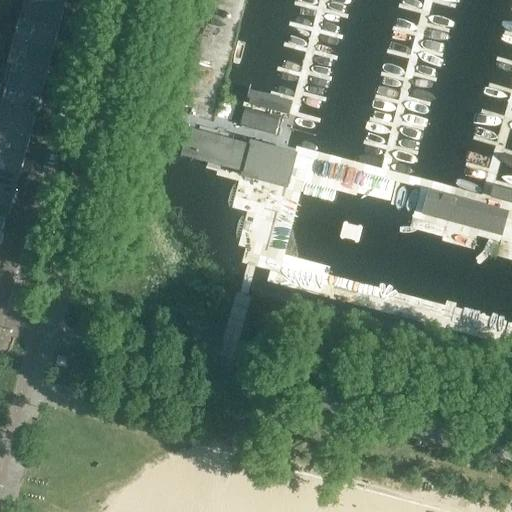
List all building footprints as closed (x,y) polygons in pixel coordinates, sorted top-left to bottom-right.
[(24,0),(19,20),(59,31),(64,10),(26,0),(24,0)] [(26,0),(64,10),(66,1),(68,0),(26,0)] [(13,41),(53,52),(59,31),(19,20),(13,41)] [(8,62),(48,73),(53,52),(13,41),(8,62)] [(2,83),(42,94),(48,73),(8,62),(2,83)] [(0,104),(36,114),(39,106),(42,103),(43,99),(41,95),(42,94),(2,83),(0,92),(0,104)] [(0,127),(31,135),(36,114),(0,104),(0,127)] [(179,155),(283,182),(286,183),(294,154),(291,153),(292,150),(249,138),(248,142),(186,125),(181,145),(179,155)] [(0,149),(25,156),(31,135),(0,127),(0,149)] [(0,171),(20,177),(25,156),(0,149),(0,171)] [(0,194),(14,198),(20,177),(0,171),(0,194)] [(426,189),(419,216),(499,236),(506,209),(426,189)] [(0,216),(9,219),(11,210),(14,208),(15,203),(14,200),(14,198),(0,194),(0,216)]
